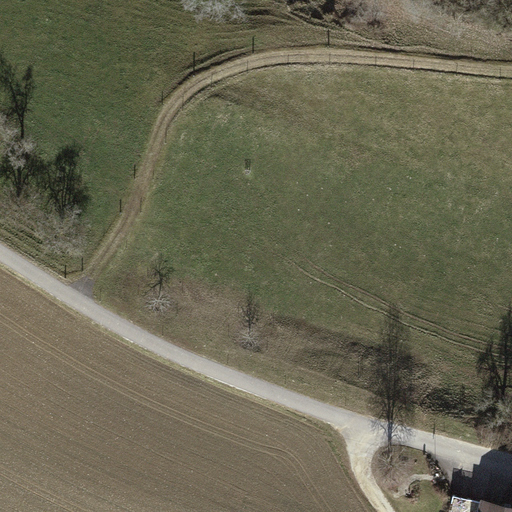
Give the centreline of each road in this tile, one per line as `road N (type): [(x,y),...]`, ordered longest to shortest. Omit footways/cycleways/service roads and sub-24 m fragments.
road 1 (track): [(79,294),(136,217),(173,106),(200,80),(292,55),(511,68)]
road 2 (track): [(0,246),(162,348),(354,424),(511,461)]
